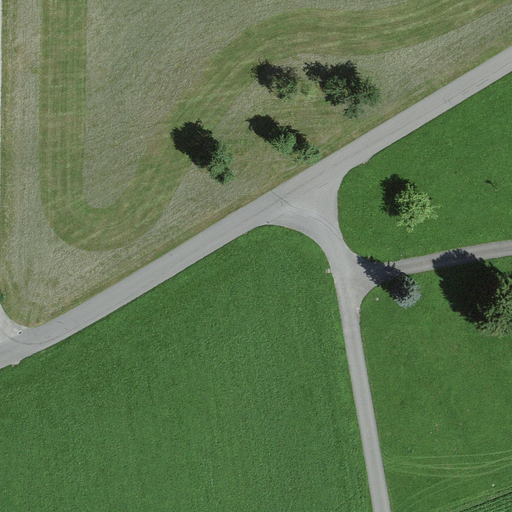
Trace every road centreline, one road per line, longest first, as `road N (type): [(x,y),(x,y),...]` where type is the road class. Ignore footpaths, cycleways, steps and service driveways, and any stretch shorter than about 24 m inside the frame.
road 1 (unclassified): [(511,59),(0,359)]
road 2 (track): [(384,511),(346,274)]
